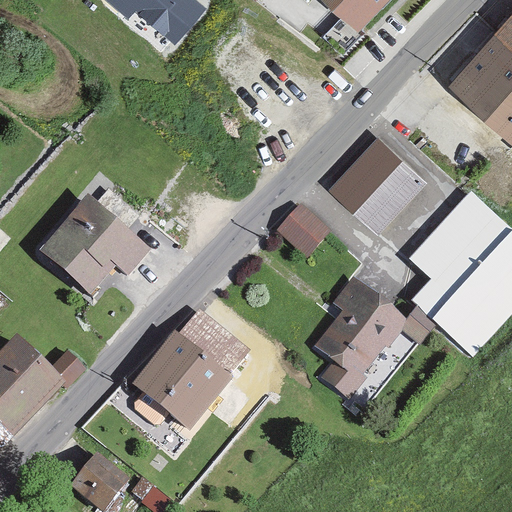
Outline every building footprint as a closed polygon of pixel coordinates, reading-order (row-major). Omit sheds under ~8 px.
[(143,6),(180,41),(214,5),(209,0),(117,0),(134,16),(143,6)] [(332,0),(356,22),(376,0),(332,0)] [(511,17),(499,34),(511,45),(511,17)] [(393,50),(389,45),(377,34),(343,69),(354,79),(360,84),(393,50)] [(511,45),(499,34),(456,83),(511,134),(511,45)] [(421,176),(377,138),(332,188),(377,227),(421,176)] [(511,234),(511,228),(472,194),(415,261),(437,280),(457,297),(511,234)] [(90,206),(76,222),(82,226),(95,210),(90,206)] [(329,233),(301,208),(279,230),(308,256),(329,233)] [(68,243),(55,259),(92,289),(107,272),(105,270),(112,264),(128,277),(148,254),(95,210),(82,226),(76,222),(63,238),(68,243)] [(511,305),(511,234),(457,297),(437,280),(418,301),(474,349),(511,305)] [(50,255),(55,259),(68,243),(63,238),(50,255)] [(405,321),(355,281),(338,303),(349,312),(354,316),(348,324),(344,321),(324,346),(340,359),(328,375),(352,394),(364,378),(360,374),(386,340),(389,342),(405,321)] [(435,321),(419,308),(409,321),(425,334),(435,321)] [(354,316),(349,312),(344,321),(348,324),(354,316)] [(196,317),(181,341),(229,381),(250,356),(199,314),(196,317)] [(425,334),(409,321),(406,325),(422,338),(425,334)] [(229,381),(181,341),(178,339),(138,387),(143,392),(134,403),(134,411),(152,427),(159,427),(169,416),(185,430),(229,381)] [(0,426),(12,437),(61,384),(50,375),(18,347),(0,365),(0,426)] [(85,372),(79,366),(68,355),(50,375),(61,384),(67,391),(85,372)] [(0,450),(2,449),(12,437),(0,426),(0,450)] [(102,511),(104,511),(127,485),(98,461),(75,489),(102,511)] [(147,503),(163,511),(170,511),(179,499),(157,486),(147,503)]
